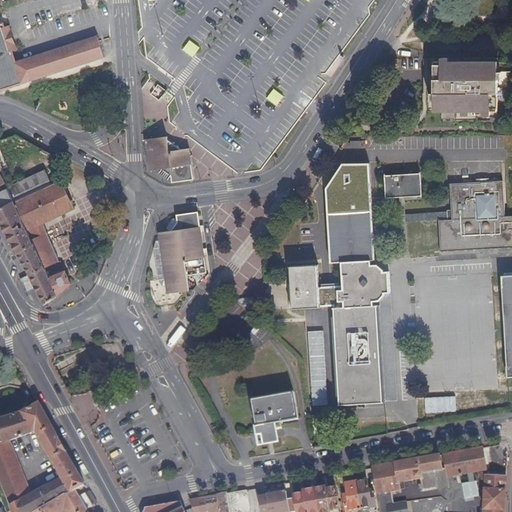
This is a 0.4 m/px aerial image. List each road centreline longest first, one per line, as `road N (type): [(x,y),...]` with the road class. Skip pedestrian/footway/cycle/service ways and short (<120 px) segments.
road 1 (unclassified): [(397,0),(279,177),(164,196)]
road 2 (secondary): [(511,428),(219,478)]
road 3 (primary): [(26,343),(119,511)]
road 4 (secondary): [(219,478),(140,330)]
road 5 (secondary): [(140,330),(135,277),(164,196)]
road 6 (secondary): [(136,185),(131,233),(107,305)]
